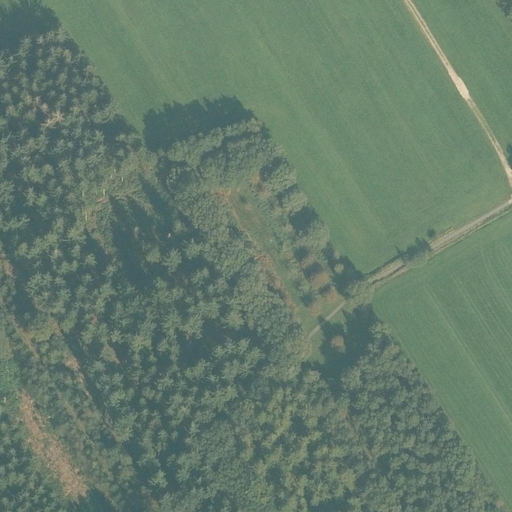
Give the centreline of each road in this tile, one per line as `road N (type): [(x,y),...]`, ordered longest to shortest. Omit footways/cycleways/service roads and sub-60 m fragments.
road 1 (unknown): [(0,256),(34,279),(114,396),(131,438),(186,442),(348,491),(451,483),(479,511)]
road 2 (track): [(0,303),(134,511)]
road 3 (track): [(511,183),(406,0)]
